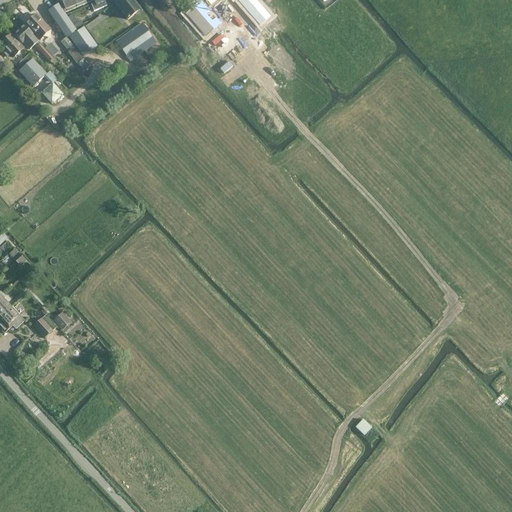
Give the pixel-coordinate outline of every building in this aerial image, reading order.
[(75,0),(55,0),(59,5),(64,13),(78,7),(75,0)] [(92,0),(93,1),(94,1),(95,3),(91,5),(94,12),(107,7),(103,0),(92,0)] [(139,11),(130,0),(119,0),(115,4),(128,20),(139,11)] [(196,1),(182,14),(198,31),(208,22),(200,13),(204,9),(201,7),(205,3),(206,4),(210,0),(200,0),(201,1),(198,3),(196,1)] [(249,0),(241,8),(253,21),(262,13),(249,0)] [(77,32),(64,13),(59,5),(48,12),(66,39),(77,32)] [(36,15),(33,18),(26,24),(40,40),(51,30),(36,15)] [(77,28),(82,25),(78,19),(73,22),(77,28)] [(143,23),(116,43),(130,62),(157,43),(143,23)] [(37,42),(23,27),(15,34),(24,45),(25,44),(29,49),(37,42)] [(99,31),(89,38),(94,44),(103,36),(99,31)] [(23,49),(10,36),(1,45),(7,51),(4,54),(7,57),(10,55),(13,58),(23,49)] [(53,58),(41,43),(36,48),(48,62),(53,58)] [(83,60),(74,48),(68,52),(78,64),(83,60)] [(36,59),(30,53),(18,64),(22,68),(19,72),(33,87),(47,74),(35,60),(36,59)] [(42,94),(52,104),(62,95),(53,85),(42,94)] [(20,253),(14,259),(20,266),(27,260),(20,253)] [(0,295),(0,322),(6,317),(3,313),(10,307),(3,300),(5,298),(3,294),(0,295)] [(6,317),(0,322),(0,329),(4,334),(12,326),(15,329),(24,321),(18,315),(17,316),(10,307),(3,313),(6,317)] [(62,314),(54,320),(63,330),(71,323),(62,314)] [(46,316),(41,320),(52,331),(56,327),(46,316)] [(41,320),(34,327),(44,338),(52,331),(41,320)]
